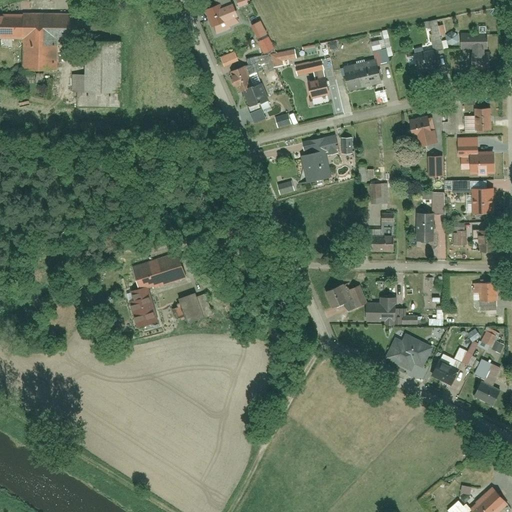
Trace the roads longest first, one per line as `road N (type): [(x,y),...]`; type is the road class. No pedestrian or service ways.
road 1 (residential): [(293,268),(331,347),(511,439)]
road 2 (residential): [(243,147),(511,78)]
road 3 (residential): [(293,268),(511,267)]
road 4 (track): [(331,347),(231,511)]
road 5 (residential): [(184,0),(243,147)]
road 6 (residential): [(243,147),(293,268)]
